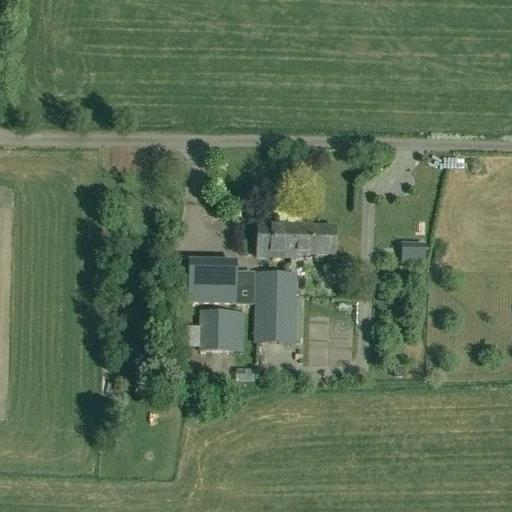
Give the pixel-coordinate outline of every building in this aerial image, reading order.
[(9,0),(0,0),(0,35),(1,36),(9,0)] [(511,150),(499,150),(499,158),(511,158),(511,150)] [(256,258),(287,259),(287,258),(288,235),(293,235),(293,224),(257,223),(256,258)] [(309,228),(309,225),(293,224),(293,235),(288,235),(287,258),(287,259),(295,259),(295,255),(333,256),(333,228),(309,228)] [(235,262),(186,261),(186,305),(235,306),(235,262)] [(254,273),(252,344),(294,346),(296,274),(254,273)] [(242,313),(197,312),(196,353),(240,354),(242,313)]
